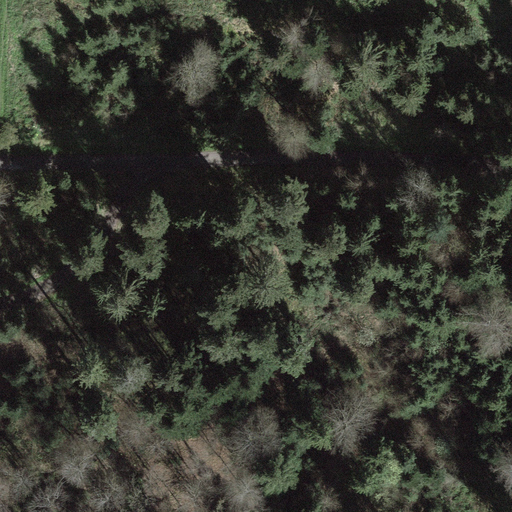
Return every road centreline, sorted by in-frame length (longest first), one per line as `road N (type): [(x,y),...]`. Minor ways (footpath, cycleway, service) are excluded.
road 1 (track): [(0,159),(318,155),(511,169)]
road 2 (track): [(0,309),(58,284),(84,254),(107,216),(122,157)]
